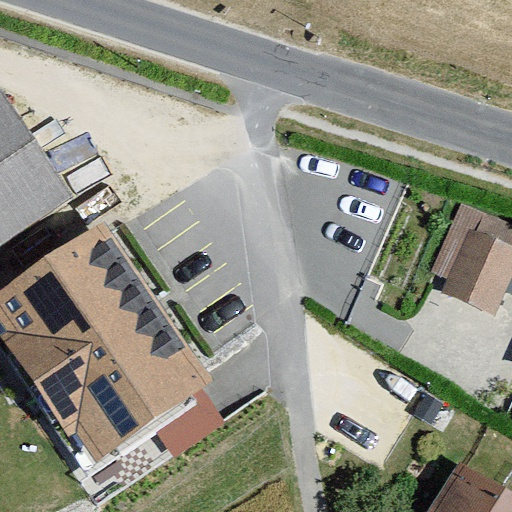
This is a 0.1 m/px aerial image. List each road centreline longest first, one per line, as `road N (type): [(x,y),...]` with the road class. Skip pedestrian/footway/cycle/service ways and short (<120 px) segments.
road 1 (residential): [(260,66),(311,511)]
road 2 (tertiary): [(260,66),(511,144)]
road 3 (tertiary): [(59,0),(260,66)]
